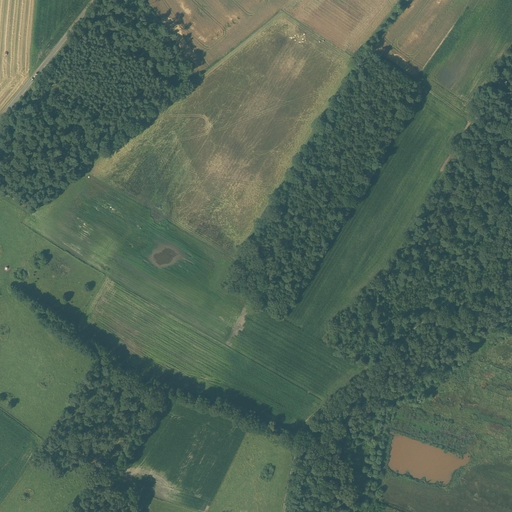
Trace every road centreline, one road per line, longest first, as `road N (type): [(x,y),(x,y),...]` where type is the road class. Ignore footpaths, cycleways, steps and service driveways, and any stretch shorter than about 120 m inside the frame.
road 1 (track): [(511,205),(492,259),(299,431),(284,511)]
road 2 (track): [(296,446),(166,395),(0,284)]
road 3 (unclassified): [(0,118),(96,0)]
